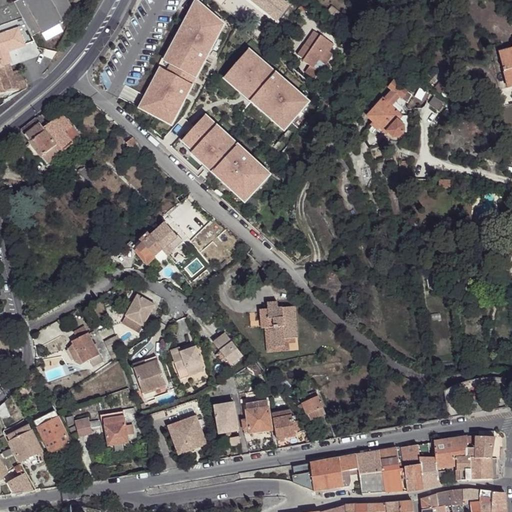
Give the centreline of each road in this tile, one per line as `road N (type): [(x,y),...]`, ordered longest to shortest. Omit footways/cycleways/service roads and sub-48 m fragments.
road 1 (residential): [(72,72),(323,306),(406,372)]
road 2 (residential): [(511,422),(113,485)]
road 3 (residential): [(22,333),(106,282),(137,274),(212,330)]
road 4 (residential): [(296,506),(294,493),(279,488),(153,500),(113,485)]
road 5 (tertiary): [(111,0),(69,61),(0,118)]
road 6 (residential): [(511,185),(428,161),(425,119)]
road 7 (residential): [(416,496),(296,506)]
